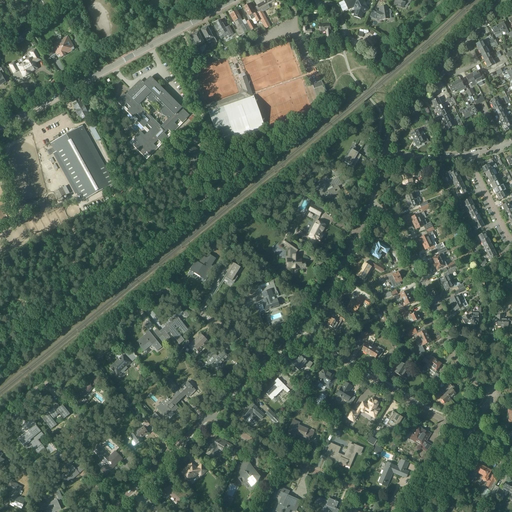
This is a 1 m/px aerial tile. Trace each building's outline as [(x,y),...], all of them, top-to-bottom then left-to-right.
[(270,27),(262,11),(261,11),(260,9),(266,6),(265,5),(274,1),(273,0),(256,0),(254,1),(257,6),(254,7),(261,20),(265,29),(270,27)] [(344,1),(347,8),(348,10),(354,7),(356,11),(354,16),(354,17),(361,19),(363,13),(368,10),(368,9),(367,7),(366,6),(363,0),(346,0),(344,1)] [(395,0),(394,3),(398,5),(398,6),(403,8),(405,3),(406,2),(410,4),(411,0),(395,0)] [(249,4),(244,7),(248,16),(249,16),(251,20),(255,18),(257,22),(260,20),(255,10),(253,11),(249,4)] [(388,10),(387,6),(379,7),(380,12),(376,13),(375,12),(372,11),(369,17),(376,20),(381,19),(381,20),(388,19),(388,14),(389,14),(390,14),(391,13),(390,11),(390,10),(388,10)] [(237,11),(233,13),(244,33),(247,32),(243,24),(244,24),(237,11)] [(244,33),(233,13),(230,15),(234,22),(236,26),(238,29),(236,30),(239,36),(242,35),(244,33)] [(280,22),(276,16),(271,19),(274,25),(280,22)] [(225,29),(221,20),(218,21),(217,21),(216,21),(216,23),(215,23),(216,25),(214,26),(216,31),(219,29),(220,31),(218,32),(221,39),(228,35),(229,36),(233,34),(229,26),(225,29)] [(250,20),(247,22),(252,30),(255,28),(250,20)] [(498,26),(501,33),(504,31),(506,34),(508,33),(504,23),(498,26)] [(330,24),(319,25),(320,31),(326,31),(327,38),(330,37),(330,30),(330,24)] [(501,33),(498,26),(492,29),(495,36),(501,33)] [(207,27),(201,30),(209,44),(214,40),(216,43),(218,42),(215,35),(212,37),(207,27)] [(24,34),(29,42),(32,40),(28,32),(24,34)] [(198,32),(192,35),(197,45),(195,47),(200,57),(203,56),(199,48),(205,45),(198,32)] [(55,47),(54,48),(52,45),(46,48),(48,51),(47,51),(50,57),(56,54),(56,55),(59,54),(61,58),(66,55),(66,54),(75,50),(68,37),(63,39),(64,42),(60,44),(59,42),(54,44),(55,47)] [(377,43),(374,40),(372,42),(367,37),(364,40),(366,42),(364,43),(370,49),(377,43)] [(484,41),(476,44),(479,50),(488,45),(487,43),(486,43),(485,41),(484,41)] [(488,45),(479,50),(482,56),(488,53),(490,52),(488,48),(487,49),(486,47),(489,46),(488,45)] [(25,62),(31,73),(31,72),(37,69),(34,63),(34,64),(33,62),(39,58),(35,50),(31,53),(32,55),(29,57),(30,59),(25,62)] [(488,53),(482,56),(485,62),(491,59),(488,53)] [(491,59),(485,62),(487,68),(494,65),(491,59)] [(31,73),(25,62),(24,62),(25,63),(20,66),(18,64),(16,65),(14,63),(10,65),(14,73),(19,71),(20,70),(21,71),(22,72),(22,73),(24,77),(31,73)] [(507,79),(511,76),(511,69),(507,72),(506,71),(502,73),(501,70),(496,72),(498,75),(502,73),(504,76),(505,76),(507,79)] [(477,71),(472,74),(475,81),(477,84),(485,80),(482,73),(479,74),(477,71)] [(475,81),(472,74),(465,77),(469,84),(475,81)] [(146,87),(137,96),(130,90),(125,95),(124,93),(116,101),(118,102),(123,107),(124,106),(126,104),(130,107),(128,110),(127,111),(133,117),(134,116),(137,114),(141,118),(138,120),(137,121),(143,128),(144,128),(145,126),(147,124),(152,128),(149,131),(147,133),(145,135),(141,132),(134,139),(137,143),(134,146),(143,155),(146,152),(150,155),(157,148),(156,147),(154,144),(158,140),(160,142),(162,144),(168,137),(167,136),(164,134),(168,130),(171,132),(172,133),(178,127),(177,126),(175,123),(178,119),(181,122),(182,123),(190,116),(183,109),(182,108),(181,108),(179,107),(180,106),(172,99),(163,90),(154,81),(150,77),(144,83),(143,84),(146,87)] [(239,95),(207,106),(209,112),(220,145),(265,129),(254,96),(253,96),(247,79),(244,79),(242,79),(242,80),(240,81),(242,89),(241,91),(239,95)] [(461,80),(454,83),(458,90),(464,87),(461,80)] [(458,90),(454,83),(449,86),(452,93),(458,90)] [(441,104),(443,103),(444,103),(441,97),(432,101),(435,108),(441,104)] [(494,110),(501,107),(498,101),(499,101),(497,97),(493,100),(494,103),(491,104),(494,110)] [(82,102),(74,107),(81,120),(89,116),(82,102)] [(437,113),(444,110),(446,109),(443,103),(441,104),(435,108),(437,113)] [(469,105),(466,106),(468,109),(471,116),(474,114),(474,115),(476,114),(476,113),(477,113),(476,112),(477,112),(476,110),(475,110),(473,106),(471,108),(469,105)] [(501,107),(494,110),(497,115),(503,112),(501,107)] [(468,109),(464,111),(463,108),(459,110),(460,113),(462,112),(465,119),(471,116),(468,109)] [(448,112),(447,109),(446,109),(444,110),(437,113),(440,119),(447,116),(446,113),(448,112)] [(503,112),(497,115),(499,121),(506,118),(509,116),(506,111),(503,112)] [(443,125),(450,121),(447,116),(440,119),(443,125)] [(502,126),(509,123),(506,118),(499,121),(502,126)] [(450,121),(443,125),(446,131),(451,128),(452,129),(456,128),(456,127),(453,120),(450,121)] [(509,123),(502,126),(505,132),(511,128),(511,126),(511,125),(511,123),(511,122),(509,123)] [(51,143),(50,143),(53,148),(55,152),(53,153),(76,195),(77,194),(78,197),(80,195),(81,196),(83,201),(114,184),(112,179),(104,166),(100,168),(83,137),(87,135),(82,126),(51,143)] [(413,140),(421,136),(424,134),(421,128),(418,130),(410,134),(413,140)] [(421,136),(413,140),(416,146),(424,142),(421,136)] [(192,146),(186,154),(199,163),(204,155),(192,146)] [(361,155),(352,150),(345,162),(354,167),(356,163),(357,163),(361,155)] [(482,167),(485,173),(492,170),(496,167),(495,165),(494,165),(492,161),(488,163),(489,164),(482,167)] [(329,167),(334,172),(338,169),(332,163),(329,167)] [(492,170),(485,173),(488,178),(495,175),(492,170)] [(444,177),(443,176),(441,171),(438,173),(443,184),(446,182),(444,177)] [(457,173),(456,171),(453,172),(453,171),(448,173),(449,175),(447,176),(448,179),(446,180),(447,182),(449,181),(452,180),(459,177),(459,176),(458,173),(457,173)] [(412,173),(409,173),(402,174),(403,178),(404,181),(403,181),(403,185),(414,184),(413,177),(421,176),(420,172),(412,173)] [(495,175),(488,178),(491,184),(497,181),(495,175)] [(455,185),(462,182),(459,177),(452,180),(455,185)] [(341,191),(338,186),(342,184),(338,178),(327,184),(326,182),(317,187),(321,195),(329,191),(332,197),(337,194),(337,193),(340,191),(341,192),(341,191)] [(497,181),(491,184),(493,189),(500,186),(497,181)] [(462,182),(455,185),(458,191),(465,188),(462,182)] [(500,186),(493,189),(496,195),(503,191),(505,190),(502,185),(500,186)] [(407,202),(416,199),(418,198),(416,193),(424,189),(423,186),(414,189),(415,193),(405,196),(407,202)] [(66,196),(62,188),(54,192),(58,200),(66,196)] [(458,191),(453,193),(454,196),(457,195),(459,198),(460,199),(463,197),(462,196),(467,193),(465,188),(458,191)] [(503,191),(496,195),(499,201),(506,197),(503,191)] [(465,208),(473,204),(470,198),(463,202),(465,204),(463,205),(465,208)] [(421,207),(428,204),(427,201),(420,204),(419,202),(417,202),(416,199),(407,202),(408,205),(407,206),(408,208),(409,208),(409,209),(410,209),(414,208),(413,207),(416,206),(416,207),(420,206),(421,207)] [(505,212),(511,209),(510,206),(511,205),(511,204),(511,202),(502,206),(505,212)] [(429,203),(428,204),(421,207),(423,212),(431,208),(429,203)] [(473,204),(466,208),(469,213),(476,210),(473,204)] [(313,213),(320,217),(323,210),(317,206),(313,213)] [(472,218),(478,215),(476,210),(469,213),(472,218)] [(413,224),(425,219),(425,218),(426,218),(423,212),(411,218),(413,224)] [(478,215),(472,218),(475,224),(481,221),(478,215)] [(427,230),(433,227),(431,222),(427,224),(425,219),(413,224),(416,229),(425,225),(427,230)] [(322,237),(323,235),(321,234),(325,226),(317,221),(315,224),(314,224),(313,226),(314,227),(309,237),(319,242),(320,241),(321,240),(322,238),(322,237)] [(481,221),(475,224),(477,229),(484,226),(481,221)] [(423,244),(436,238),(433,231),(434,230),(433,227),(427,230),(429,235),(420,238),(423,244)] [(292,234),(286,230),(283,235),(289,239),(292,234)] [(481,241),(488,238),(485,233),(475,237),(476,240),(477,240),(479,240),(480,241),(480,242),(481,241)] [(436,238),(423,244),(425,250),(428,249),(429,250),(435,248),(435,247),(436,246),(437,250),(445,246),(443,243),(437,246),(434,239),(436,238)] [(484,247),(491,244),(488,238),(481,241),(484,247)] [(372,256),(379,260),(382,256),(379,254),(382,251),(386,254),(389,249),(379,243),(377,245),(376,244),(370,254),(373,256),(372,256)] [(487,253),(493,249),(491,244),(484,247),(487,253)] [(442,260),(446,258),(445,257),(443,253),(447,251),(446,249),(445,247),(437,251),(439,254),(431,258),(432,259),(431,259),(432,263),(432,265),(442,260)] [(493,249),(487,253),(491,261),(497,258),(495,255),(496,255),(493,249)] [(209,255),(208,257),(205,255),(199,264),(197,263),(192,271),(206,280),(213,268),(211,266),(215,259),(209,255)] [(299,267),(305,267),(306,261),(299,261),(299,255),(291,255),(291,259),(287,259),(287,267),(292,267),(292,268),(299,268),(299,267)] [(447,265),(448,264),(446,258),(442,260),(432,265),(433,266),(432,266),(434,269),(434,268),(435,271),(436,270),(437,271),(447,266),(447,265)] [(382,272),(385,268),(375,261),(372,266),(382,272)] [(449,270),(457,266),(454,261),(448,264),(447,265),(447,266),(449,270)] [(229,273),(226,278),(234,283),(238,277),(235,276),(240,268),(232,263),(226,271),(229,273)] [(371,268),(364,264),(356,276),(363,280),(371,268)] [(450,276),(456,271),(454,267),(448,270),(448,272),(445,273),(444,274),(445,276),(440,279),(440,280),(439,280),(442,285),(452,280),(450,276)] [(399,282),(402,281),(398,272),(392,275),(392,276),(388,278),(393,288),(401,285),(399,282)] [(452,280),(442,285),(443,288),(444,288),(445,291),(453,287),(454,288),(456,287),(458,290),(464,287),(462,284),(460,285),(460,283),(459,283),(458,283),(457,283),(456,283),(455,283),(454,283),(452,281),(452,280)] [(273,281),(268,283),(268,282),(257,286),(259,292),(262,291),(263,293),(262,293),(264,300),(261,301),(262,302),(255,304),(259,314),(266,311),(266,310),(278,306),(276,301),(278,300),(279,299),(278,296),(279,295),(277,291),(273,281)] [(451,305),(465,299),(462,294),(467,292),(464,287),(458,290),(460,293),(457,295),(457,296),(450,299),(451,302),(450,302),(451,305)] [(398,295),(399,297),(397,298),(399,302),(401,301),(402,300),(409,297),(406,291),(398,295)] [(352,311),(355,313),(364,299),(359,296),(355,302),(352,300),(348,308),(352,310),(352,311)] [(403,307),(412,303),(409,297),(402,300),(401,301),(403,307)] [(465,299),(451,305),(454,310),(455,310),(455,311),(464,306),(464,307),(468,305),(465,299)] [(409,310),(401,314),(404,319),(408,317),(409,319),(411,318),(413,322),(415,321),(416,321),(417,322),(421,321),(418,314),(417,315),(416,312),(411,314),(409,310)] [(471,325),(472,317),(468,316),(468,315),(463,318),(462,319),(465,325),(467,324),(471,324),(471,325)] [(168,324),(168,323),(167,323),(164,326),(165,327),(164,327),(165,327),(163,329),(167,334),(169,332),(171,334),(175,339),(179,344),(184,340),(175,329),(179,327),(181,329),(184,333),(188,330),(184,326),(177,317),(173,320),(168,324)] [(338,327),(337,327),(339,323),(335,321),(336,319),(332,317),(331,318),(327,325),(336,330),(338,327)] [(417,332),(415,328),(406,332),(409,338),(415,334),(416,337),(418,337),(419,340),(428,336),(425,330),(423,332),(422,330),(417,332)] [(162,336),(161,334),(159,332),(157,329),(153,332),(159,338),(162,336)] [(170,338),(167,334),(163,329),(159,332),(161,334),(162,336),(166,341),(170,338)] [(146,334),(137,341),(144,350),(148,347),(151,344),(156,350),(161,346),(148,331),(145,333),(146,334)] [(191,344),(190,345),(190,346),(193,349),(194,349),(194,352),(196,352),(197,351),(197,352),(198,351),(208,342),(201,335),(191,344)] [(428,336),(419,340),(416,341),(419,349),(420,352),(419,352),(420,355),(425,352),(422,346),(431,342),(428,336)] [(372,345),(366,342),(361,350),(367,354),(372,345)] [(372,345),(367,354),(372,357),(374,355),(379,358),(384,350),(378,347),(377,349),(372,345)] [(211,349),(206,354),(208,355),(210,357),(208,359),(208,360),(208,361),(211,364),(212,364),(215,362),(220,367),(225,361),(226,362),(230,358),(229,357),(230,356),(227,354),(226,355),(223,352),(221,353),(218,354),(219,356),(218,357),(215,353),(213,351),(211,349)] [(117,374),(120,371),(123,373),(127,368),(125,366),(129,362),(122,355),(110,367),(117,374)] [(301,355),(292,364),(286,369),(292,375),(298,370),(297,369),(303,364),(310,368),(312,363),(307,360),(309,358),(303,355),(301,356),(301,355)] [(386,362),(390,364),(394,358),(391,355),(386,362)] [(430,370),(437,360),(435,358),(434,359),(432,357),(429,361),(425,358),(421,363),(430,370)] [(437,360),(430,370),(435,373),(439,369),(438,368),(439,367),(440,367),(442,365),(439,363),(440,362),(437,360)] [(400,363),(399,366),(398,366),(394,372),(402,377),(405,373),(406,374),(407,371),(405,370),(407,367),(400,363)] [(332,377),(334,375),(330,373),(329,374),(326,372),(327,371),(323,369),(319,375),(320,375),(319,378),(318,377),(316,381),(320,383),(320,382),(323,384),(322,385),(329,389),(335,379),(332,377)] [(81,391),(75,398),(81,403),(84,405),(86,405),(88,402),(88,401),(85,398),(91,392),(93,393),(94,393),(96,390),(96,389),(96,388),(98,385),(102,381),(96,375),(91,379),(93,381),(90,385),(88,383),(86,385),(84,383),(79,389),(81,391)] [(439,379),(434,375),(431,379),(436,383),(439,379)] [(285,386),(278,378),(274,382),(277,384),(275,386),(274,385),(267,392),(269,395),(268,396),(272,399),(283,388),(287,393),(289,390),(293,386),(289,382),(285,386)] [(171,380),(166,384),(175,394),(180,399),(186,394),(188,397),(196,390),(188,382),(178,391),(177,390),(179,388),(171,380)] [(351,405),(355,398),(352,395),(352,394),(348,391),(349,389),(349,390),(352,386),(345,382),(342,388),(341,387),(337,395),(348,401),(347,403),(351,405)] [(445,393),(450,398),(455,393),(453,390),(455,388),(453,386),(449,382),(441,388),(445,393)] [(450,398),(445,393),(440,398),(445,404),(450,399),(450,398)] [(163,402),(156,407),(165,416),(171,410),(173,412),(178,407),(175,404),(180,399),(175,394),(170,399),(169,400),(165,404),(163,402)] [(363,402),(359,409),(361,410),(361,411),(361,412),(362,413),(363,413),(364,412),(369,415),(375,418),(376,416),(379,411),(379,408),(377,407),(379,403),(373,399),(371,400),(370,401),(369,401),(368,401),(368,402),(368,403),(369,403),(368,405),(363,402)] [(249,423),(253,419),(256,415),(255,415),(256,414),(258,416),(258,417),(261,419),(264,415),(256,408),(257,407),(252,403),(241,416),(249,423)] [(56,405),(47,413),(48,414),(42,418),(51,429),(57,425),(53,419),(56,417),(57,417),(58,416),(58,415),(60,414),(64,419),(70,414),(62,405),(59,408),(56,405)] [(276,416),(270,409),(265,414),(276,424),(281,420),(276,416)] [(351,410),(346,418),(352,421),(357,413),(351,410)] [(390,420),(387,424),(393,428),(396,429),(398,425),(400,426),(405,418),(393,411),(388,419),(390,420)] [(159,417),(155,413),(151,417),(155,421),(159,417)] [(147,418),(143,421),(147,426),(151,423),(147,418)] [(304,437),(304,435),(311,437),(314,432),(298,426),(299,423),(293,420),(288,433),(294,436),(295,433),(304,437)] [(413,434),(411,437),(411,439),(415,442),(423,446),(424,446),(422,449),(428,453),(433,445),(427,442),(426,442),(425,441),(430,435),(430,433),(424,430),(419,427),(418,426),(417,427),(416,427),(413,434)] [(130,435),(133,440),(131,441),(134,446),(136,444),(142,440),(140,438),(147,433),(144,428),(143,427),(136,432),(136,431),(130,435)] [(24,435),(20,439),(25,445),(24,446),(27,450),(32,446),(32,445),(33,446),(35,448),(40,443),(37,439),(40,437),(43,435),(44,436),(44,435),(38,428),(39,429),(34,434),(30,430),(26,433),(27,434),(24,436),(24,435)] [(376,443),(377,440),(370,435),(366,442),(374,446),(375,444),(376,443)] [(219,449),(221,451),(225,446),(227,447),(226,448),(231,451),(234,447),(230,444),(223,440),(217,436),(216,439),(212,444),(212,443),(206,453),(211,456),(214,458),(217,453),(214,451),(216,447),(219,449)] [(350,465),(356,452),(360,454),(362,450),(350,444),(344,457),(337,454),(340,448),(334,445),(334,446),(330,445),(329,449),(331,451),(331,452),(330,451),(328,456),(335,459),(336,456),(340,458),(338,463),(345,466),(346,463),(350,465)] [(106,464),(100,471),(105,475),(122,458),(115,451),(107,459),(105,457),(106,456),(98,448),(94,452),(106,464)] [(251,471),(249,469),(250,465),(246,459),(238,477),(241,482),(248,480),(253,487),(257,479),(253,474),(254,474),(254,471),(251,471)] [(405,470),(408,463),(402,460),(398,467),(395,466),(387,462),(379,483),(387,486),(393,472),(405,477),(408,472),(405,470)] [(81,465),(75,469),(71,465),(73,463),(71,461),(66,465),(70,469),(61,477),(65,483),(71,478),(70,478),(72,477),(73,478),(79,474),(78,474),(84,469),(81,465)] [(187,468),(181,473),(182,474),(189,481),(198,473),(201,477),(203,475),(207,471),(201,464),(197,469),(192,463),(187,468)] [(481,474),(485,467),(479,464),(475,471),(481,474)] [(485,467),(481,474),(477,481),(480,482),(482,479),(488,482),(486,486),(490,488),(490,487),(493,488),(496,482),(499,478),(492,474),(490,479),(487,477),(491,471),(485,467)] [(471,468),(471,469),(466,477),(467,478),(469,479),(474,470),(471,468)] [(17,497),(20,490),(18,489),(19,486),(17,485),(17,484),(10,480),(6,488),(11,491),(9,496),(12,497),(9,503),(21,509),(26,499),(21,497),(19,497),(19,498),(17,497)] [(511,485),(511,482),(507,480),(502,489),(504,490),(504,491),(503,492),(503,494),(506,495),(508,492),(511,485)] [(184,490),(180,494),(171,485),(168,488),(167,487),(160,491),(161,493),(160,494),(165,499),(169,495),(177,504),(183,498),(186,501),(190,497),(184,490)] [(295,511),(297,506),(296,506),(298,501),(290,498),(289,499),(286,498),(289,491),(277,486),(274,494),(282,497),(280,502),(279,501),(278,505),(276,511),(278,511),(282,511),(288,511),(289,511),(290,510),(295,511)] [(495,486),(490,495),(494,497),(496,497),(501,489),(495,486)] [(58,488),(54,490),(59,500),(62,498),(58,488)] [(41,505),(40,506),(42,511),(43,510),(44,511),(51,511),(52,511),(54,510),(54,511),(55,511),(61,509),(57,500),(54,501),(53,500),(54,500),(52,496),(40,502),(41,505)] [(335,511),(337,509),(336,509),(338,502),(329,499),(328,501),(317,497),(314,504),(319,506),(320,503),(326,505),(324,508),(325,508),(323,511),(335,511)] [(162,508),(156,502),(153,505),(158,511),(162,508)]
